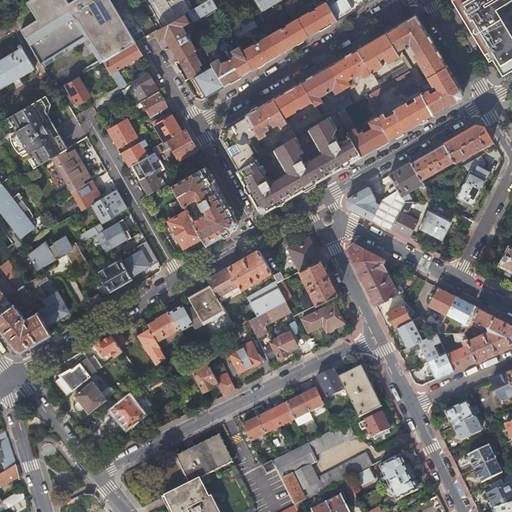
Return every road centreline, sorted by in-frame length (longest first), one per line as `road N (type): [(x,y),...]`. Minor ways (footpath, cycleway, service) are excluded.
road 1 (residential): [(374,333),(95,475)]
road 2 (residential): [(406,0),(195,124)]
road 3 (residential): [(9,377),(180,280)]
road 4 (residential): [(87,120),(180,280)]
road 5 (residential): [(327,195),(485,103)]
road 6 (residential): [(9,377),(43,511)]
road 7 (residential): [(339,222),(457,280)]
road 8 (residential): [(9,377),(95,475)]
road 9 (residential): [(457,280),(511,163)]
road 10 (residential): [(195,124),(255,238)]
road 11 (residential): [(464,511),(410,404)]
